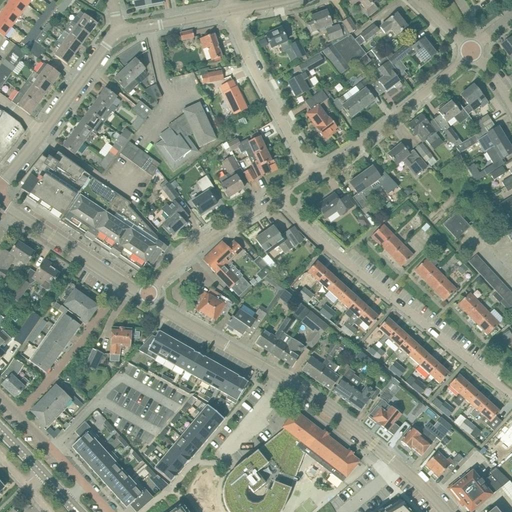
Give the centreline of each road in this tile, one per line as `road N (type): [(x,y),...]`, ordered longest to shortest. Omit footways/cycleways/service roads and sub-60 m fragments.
road 1 (unclassified): [(511,393),(311,233),(280,197)]
road 2 (unclassified): [(444,511),(408,470),(284,378)]
road 3 (unclassified): [(314,176),(470,51)]
road 4 (unclassified): [(314,176),(229,13)]
road 5 (unclassified): [(17,414),(123,282)]
road 6 (unclassified): [(144,295),(179,262),(280,197)]
road 7 (unclassified): [(284,378),(144,295)]
road 8 (unclassified): [(123,282),(17,211)]
road 9 (tertiary): [(42,134),(119,34)]
